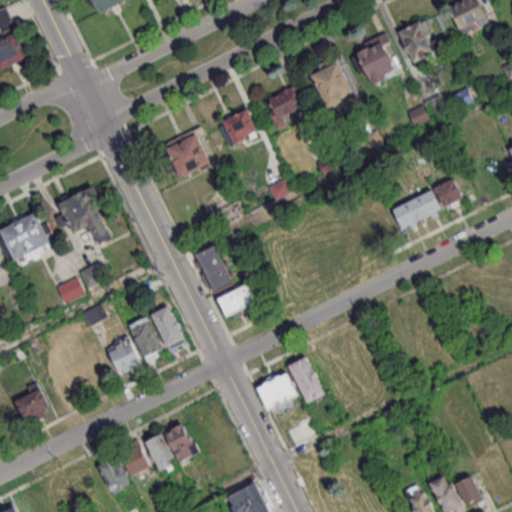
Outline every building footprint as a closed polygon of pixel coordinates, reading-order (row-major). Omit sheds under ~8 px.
[(93,0),(121,0),(99,11),(93,0)] [(459,0),(478,0),(487,17),(461,29),(449,5),(459,0)] [(0,27),(0,7),(6,4),(18,26),(13,28),(27,56),(1,70),(0,68),(0,30),(1,30),(0,27)] [(399,31),(421,20),(435,50),(413,60),(399,31)] [(358,52),(382,40),(397,72),(374,84),(358,52)] [(502,65),(511,60),(511,77),(509,79),(502,65)] [(312,74),(340,61),(354,90),(326,104),(312,74)] [(269,97),(297,83),(307,104),(279,118),(269,97)] [(449,96),(468,87),(473,99),(455,108),(449,96)] [(424,104),(430,118),(413,126),(406,112),(424,104)] [(224,121),(248,109),(259,130),(234,142),(224,121)] [(167,147),(197,132),(211,161),(181,175),(167,147)] [(317,161),(333,153),(340,166),(323,174),(317,161)] [(269,185),(286,177),(292,190),(275,198),(269,185)] [(454,177),(463,197),(445,205),(435,186),(454,177)] [(58,202),(95,184),(100,193),(104,191),(113,210),(103,215),(112,235),(97,243),(89,227),(74,234),(58,202)] [(394,208),(434,189),(443,207),(403,226),(394,208)] [(384,238),(369,207),(387,198),(402,229),(384,238)] [(0,243),(0,238),(3,237),(0,231),(0,226),(36,208),(42,219),(48,217),(55,231),(49,234),(52,239),(41,245),(43,249),(40,251),(41,255),(34,259),(32,255),(20,262),(17,257),(9,261),(0,243)] [(322,273),(305,236),(322,227),(339,264),(322,273)] [(197,253),(216,244),(235,283),(215,292),(197,253)] [(80,270),(89,288),(109,278),(99,260),(80,270)] [(56,286),(78,274),(88,292),(66,304),(56,286)] [(137,285),(151,278),(156,289),(143,296),(137,285)] [(227,316),(217,296),(252,279),(261,299),(227,316)] [(82,311),(90,326),(105,318),(96,303),(82,311)] [(153,313),(168,305),(187,340),(171,348),(153,313)] [(130,324),(148,360),(165,352),(148,316),(130,324)] [(107,347),(129,335),(143,361),(121,373),(107,347)] [(313,356),(332,346),(349,381),(330,390),(313,356)] [(288,364),(308,355),(326,393),(307,402),(288,364)] [(257,387),(288,372),(299,394),(268,410),(262,398),(257,387)] [(15,398),(28,392),(25,386),(37,380),(50,404),(43,407),(46,413),(36,418),(32,410),(23,415),(15,398)] [(297,420),(309,414),(318,432),(306,438),(297,420)] [(165,431),(182,465),(191,461),(189,457),(200,451),(195,442),(193,443),(182,422),(165,431)] [(146,441),(160,470),(167,467),(169,471),(175,469),(170,459),(174,457),(163,433),(146,441)] [(120,447),(132,474),(151,465),(139,438),(120,447)] [(98,465),(113,495),(123,490),(121,485),(131,480),(118,455),(98,465)] [(440,511),(427,483),(449,473),(464,507),(453,511),(440,511)] [(472,474),(483,499),(467,506),(456,481),(472,474)] [(236,511),(228,496),(257,481),(271,511),(236,511)] [(415,511),(409,498),(425,490),(436,511),(415,511)]
